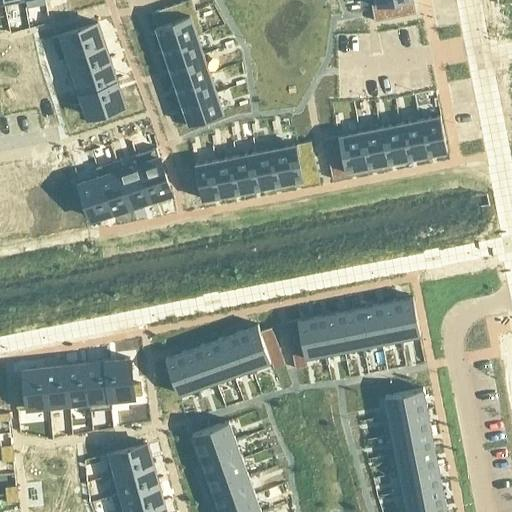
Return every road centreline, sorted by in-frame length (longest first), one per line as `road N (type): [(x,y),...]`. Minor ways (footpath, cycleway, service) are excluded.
road 1 (residential): [(483,511),(454,333),(465,314),(511,301)]
road 2 (residential): [(511,246),(476,57)]
